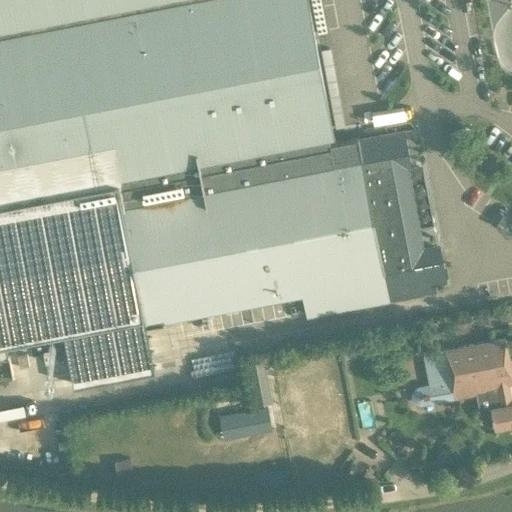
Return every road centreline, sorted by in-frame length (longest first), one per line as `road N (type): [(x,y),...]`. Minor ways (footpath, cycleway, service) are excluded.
road 1 (track): [(511,466),(398,496),(274,508),(159,505),(0,484)]
road 2 (unknown): [(0,380),(89,388),(157,376),(186,366),(215,339)]
